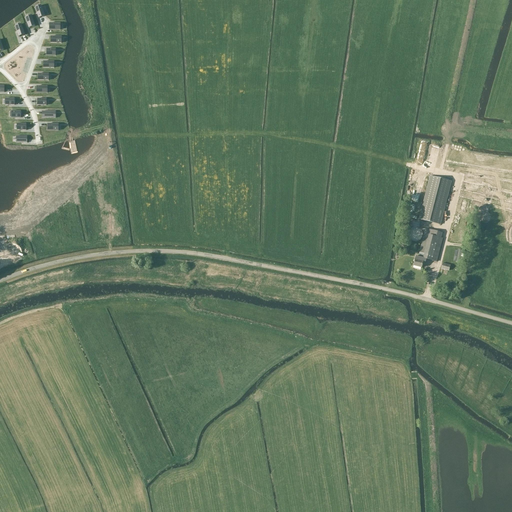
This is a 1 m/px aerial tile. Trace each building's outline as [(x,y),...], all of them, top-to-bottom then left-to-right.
[(35,7),(35,8),(38,18),(45,16),(41,5),(41,6),(36,8),(35,7)] [(35,26),(32,16),(26,18),(29,28),(35,26)] [(24,34),(21,24),(15,26),(19,36),(24,34)] [(440,224),(450,181),(429,176),(419,219),(440,224)] [(420,203),(425,181),(419,180),(414,202),(420,203)] [(413,265),(421,267),(423,261),(426,262),(426,259),(437,261),(443,239),(441,238),(442,232),(425,229),(418,257),(415,256),(413,265)]
